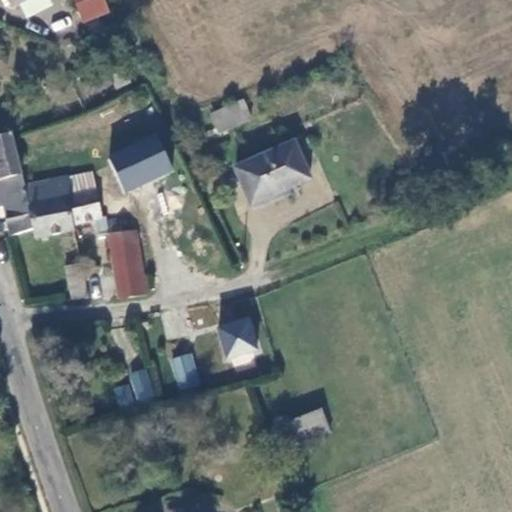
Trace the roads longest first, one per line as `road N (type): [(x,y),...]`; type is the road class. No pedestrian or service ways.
road 1 (track): [(511,182),(250,280)]
road 2 (unclassified): [(250,280),(155,304),(0,319)]
road 3 (tertiary): [(63,511),(0,329)]
